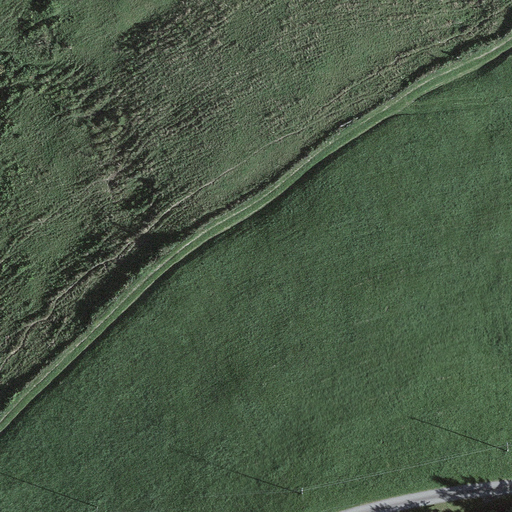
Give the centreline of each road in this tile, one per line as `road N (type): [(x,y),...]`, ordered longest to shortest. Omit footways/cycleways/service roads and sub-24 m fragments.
road 1 (track): [(0,427),(206,236),(418,90),(511,39)]
road 2 (track): [(366,511),(511,486)]
